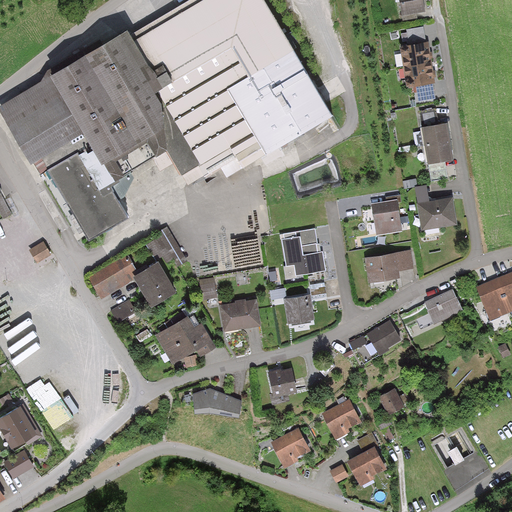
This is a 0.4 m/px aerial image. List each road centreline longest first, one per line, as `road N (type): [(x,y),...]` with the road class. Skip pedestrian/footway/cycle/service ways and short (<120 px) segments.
road 1 (residential): [(143,395),(352,328),(477,262),(511,253)]
road 2 (residential): [(34,511),(162,448),(357,511)]
road 3 (residential): [(0,146),(143,395)]
road 4 (residential): [(143,395),(92,448),(0,511)]
road 5 (residential): [(0,93),(121,0)]
